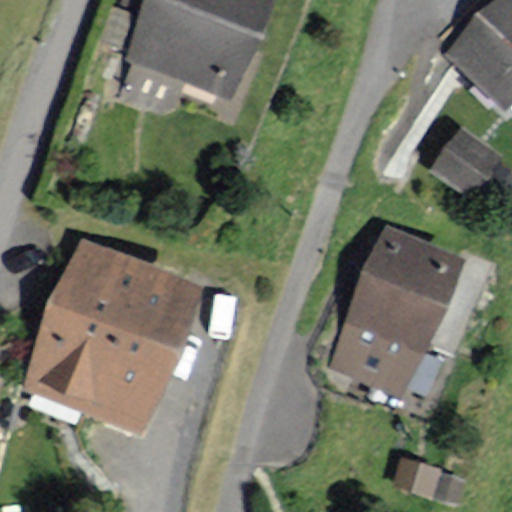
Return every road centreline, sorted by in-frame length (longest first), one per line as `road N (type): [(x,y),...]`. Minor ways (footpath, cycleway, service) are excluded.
road 1 (residential): [(447,0),(383,63),(234,511)]
road 2 (residential): [(0,230),(74,0)]
